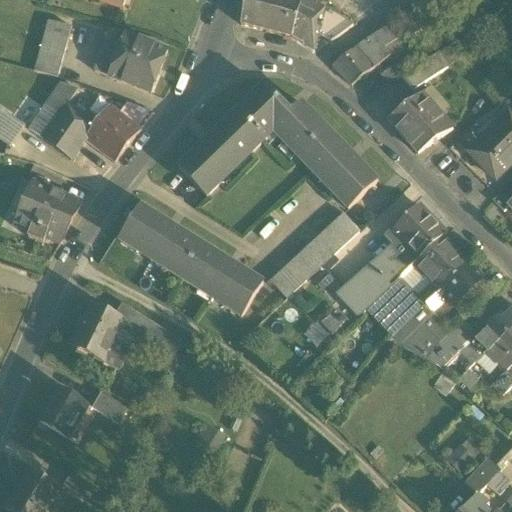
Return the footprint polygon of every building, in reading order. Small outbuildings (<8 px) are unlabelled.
[(92,0),(120,11),(124,0),(92,0)] [(244,26),(292,39),(303,0),(245,0),(241,25),(244,26)] [(303,0),(292,39),(314,53),(319,35),(331,43),(354,26),(325,10),(306,0),(303,0)] [(34,73),(57,79),(71,29),(48,22),(34,73)] [(377,55),(394,44),(406,35),(398,24),(397,22),(365,42),(377,55)] [(96,73),(150,94),(166,54),(113,32),(96,73)] [(413,46),(406,35),(394,44),(401,54),(413,46)] [(332,68),(351,87),(383,63),(377,55),(365,42),(332,68)] [(407,76),(415,89),(449,67),(441,54),(407,76)] [(485,90),(497,106),(511,95),(511,90),(502,77),(485,90)] [(114,165),(140,132),(109,107),(95,125),(69,107),(70,106),(69,105),(78,92),(60,86),(28,132),(71,162),(85,143),(114,165)] [(208,199),(274,134),(273,133),(291,115),(264,86),(180,169),(208,199)] [(390,123),(418,156),(452,131),(422,97),(390,123)] [(302,105),(291,115),(273,133),(274,134),(347,213),(377,184),(302,105)] [(0,110),(0,143),(9,149),(24,128),(0,110)] [(507,113),(489,132),(493,136),(511,117),(507,113)] [(467,153),(494,181),(511,163),(511,118),(511,117),(493,136),(489,132),(467,153)] [(29,239),(36,242),(49,211),(51,212),(58,197),(34,186),(16,227),(32,234),(29,239)] [(81,206),(58,197),(51,212),(49,211),(36,242),(44,245),(46,239),(60,245),(81,206)] [(418,208),(392,233),(420,262),(443,240),(446,237),(418,208)] [(119,243),(241,320),(263,286),(141,209),(119,243)] [(343,217),(335,224),(351,242),(359,234),(343,217)] [(335,224),(327,232),(343,249),(351,242),(335,224)] [(327,232),(319,239),(335,257),(343,249),(327,232)] [(359,321),(366,314),(400,281),(420,262),(392,233),(384,240),(393,248),(384,257),(386,259),(366,277),(348,292),(349,293),(340,301),(359,321)] [(319,239),(311,247),(327,264),(335,257),(319,239)] [(400,281),(418,299),(432,287),(424,279),(454,251),(443,240),(420,262),(400,281)] [(311,247),(303,254),(319,271),(327,264),(311,247)] [(424,279),(432,287),(439,295),(468,266),(454,251),(424,279)] [(303,254),(295,261),(311,279),(319,271),(303,254)] [(295,261),(287,269),(303,286),(311,279),(295,261)] [(468,266),(439,295),(446,302),(454,310),(483,282),(468,266)] [(287,269),(279,276),(295,293),(303,286),(287,269)] [(286,301),(295,293),(279,276),(270,284),(286,301)] [(392,340),(425,308),(418,300),(418,299),(400,281),(366,314),(392,340)] [(425,308),(439,295),(432,287),(418,299),(418,300),(425,308)] [(432,315),(446,302),(439,295),(425,308),(432,315)] [(432,315),(440,324),(454,310),(446,302),(432,315)] [(123,323),(131,327),(138,316),(122,307),(114,319),(123,323)] [(70,348),(102,364),(123,323),(114,319),(92,308),(80,332),(78,331),(70,348)] [(423,362),(424,360),(451,335),(440,324),(432,315),(425,308),(392,340),(395,343),(423,362)] [(511,308),(476,341),(488,353),(511,331),(511,308)] [(316,347),(348,322),(339,310),(307,335),(316,347)] [(158,329),(138,316),(131,327),(151,340),(158,329)] [(462,325),(451,335),(466,351),(476,341),(462,325)] [(151,340),(176,356),(181,343),(158,329),(151,340)] [(511,375),(511,331),(488,353),(487,355),(493,360),(506,373),(510,377),(511,375)] [(424,360),(442,372),(453,361),(468,372),(475,364),(476,365),(486,354),(487,355),(488,353),(476,341),(466,351),(451,335),(424,360)] [(469,373),(468,372),(453,361),(442,372),(444,373),(457,383),(458,384),(469,373)] [(447,396),(457,383),(444,373),(434,387),(447,396)] [(492,388),(503,398),(511,388),(511,378),(510,377),(506,373),(492,388)] [(40,424),(67,440),(86,409),(59,392),(40,424)] [(88,404),(122,423),(129,411),(96,392),(88,404)] [(211,458),(226,441),(211,426),(195,443),(211,458)] [(450,453),(458,468),(480,456),(472,441),(450,453)] [(35,459),(31,469),(52,476),(56,466),(35,459)] [(461,488),(474,500),(477,496),(478,497),(487,488),(484,486),(492,476),(496,470),(486,462),(461,488)] [(5,511),(49,511),(61,492),(28,473),(5,511)] [(63,489),(87,503),(95,490),(71,476),(63,489)] [(487,488),(502,500),(510,491),(492,476),(484,486),(487,488)] [(477,496),(474,500),(485,511),(489,507),(478,497),(477,496)] [(486,511),(485,511),(474,500),(461,511),(486,511)]
